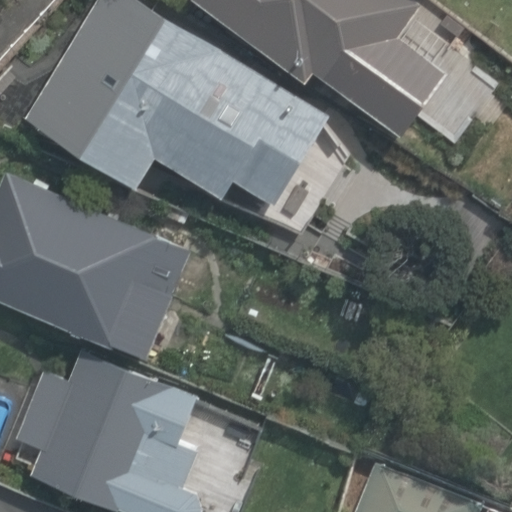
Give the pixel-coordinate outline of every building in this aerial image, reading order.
[(332,109),(145,0),(95,0),(29,112),(137,176),(153,150),(224,192),(231,181),(275,207),(332,109)] [(414,0),(196,0),(305,79),(314,67),(351,94),(418,3),(414,0)] [(194,242),(5,168),(0,181),(0,294),(150,354),(194,242)] [(199,390),(81,343),(69,374),(42,363),(13,437),(43,449),(35,470),(115,502),(118,493),(166,511),(176,511),(204,445),(181,436),(199,390)] [(481,511),(483,509),(375,466),(357,511),(481,511)]
